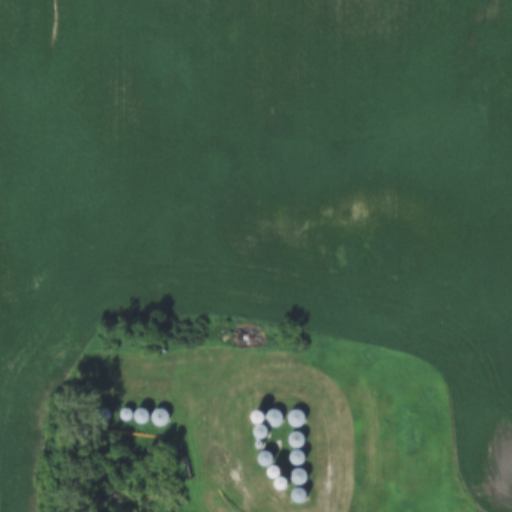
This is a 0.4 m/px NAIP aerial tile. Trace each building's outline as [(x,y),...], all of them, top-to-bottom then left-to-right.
[(295,430),(305,419),(295,410),(285,420),(295,430)] [(267,412),(267,426),(279,426),(279,412),(267,412)] [(303,447),(303,434),(289,434),(289,447),(303,447)] [(301,467),(305,455),(293,451),(289,463),(301,467)] [(267,453),(257,458),(262,467),(272,463),(267,453)] [(293,470),(290,484),(303,486),(305,472),(293,470)]
